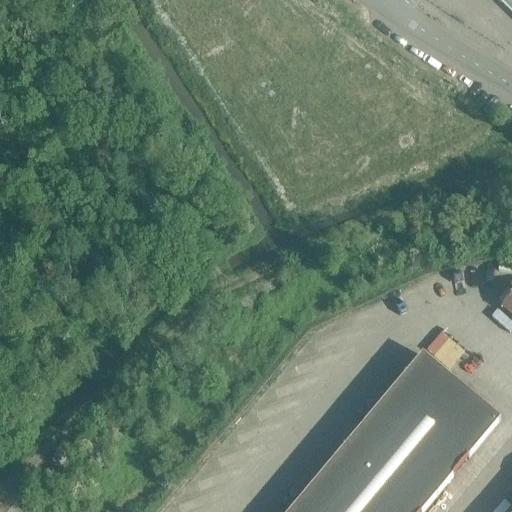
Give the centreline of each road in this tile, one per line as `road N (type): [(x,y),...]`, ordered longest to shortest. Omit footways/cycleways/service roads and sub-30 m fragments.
road 1 (track): [(90,0),(105,78),(84,213),(0,350)]
road 2 (unclassified): [(511,78),(391,0)]
